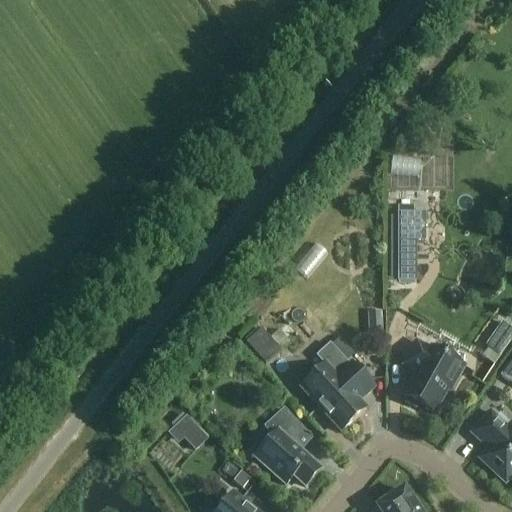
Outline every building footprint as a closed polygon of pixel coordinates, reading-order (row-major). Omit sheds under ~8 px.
[(392,218),(392,279),(399,279),(399,270),(415,270),(415,242),(424,242),(424,216),(399,216),(399,218),(392,218)] [(369,336),(383,336),(382,314),(368,314),(369,336)] [(486,349),(500,359),(511,342),(511,331),(503,326),(486,349)] [(266,367),(281,353),(262,332),(247,345),(266,367)] [(450,395),(466,368),(431,347),(429,350),(416,342),(401,368),(415,376),(402,399),(405,401),(403,404),(416,411),(417,408),(434,418),(448,394),(450,395)] [(350,367),(330,345),(316,358),(325,368),(301,390),(341,434),(366,411),(359,403),(374,389),(352,365),(350,367)] [(511,362),(501,378),(510,385),(511,381),(511,362)] [(305,489),(321,471),(293,446),(304,433),(284,411),(265,429),(273,438),(254,460),(285,487),(293,478),(305,489)] [(511,425),(508,430),(491,414),(471,435),(488,451),(479,461),(505,486),(510,481),(511,483),(511,425)] [(173,432),(169,436),(169,437),(178,445),(183,440),(195,452),(207,441),(187,419),(173,432)] [(239,474),(232,483),(241,490),(248,481),(239,474)] [(407,496),(404,492),(377,510),(378,511),(417,511),(414,508),(417,506),(409,494),(407,496)] [(251,511),(231,496),(218,511),(251,511)]
